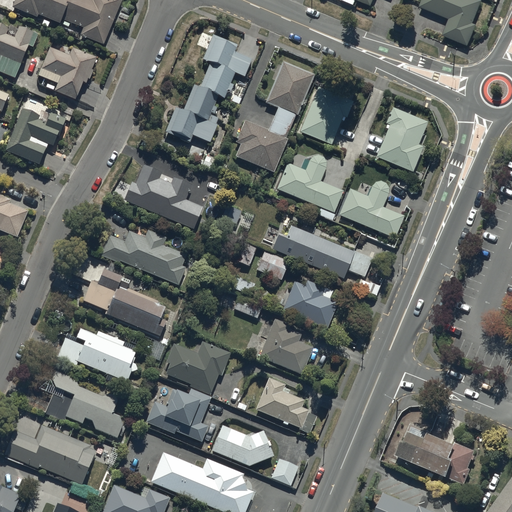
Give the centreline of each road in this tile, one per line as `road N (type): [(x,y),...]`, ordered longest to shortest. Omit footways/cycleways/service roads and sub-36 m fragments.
road 1 (residential): [(0,370),(45,256),(118,122),(169,0)]
road 2 (tertiary): [(409,304),(472,105)]
road 3 (tertiary): [(497,118),(409,304)]
road 4 (tertiary): [(322,511),(383,363)]
road 5 (residential): [(241,0),(379,57)]
road 6 (residential): [(383,363),(511,416)]
